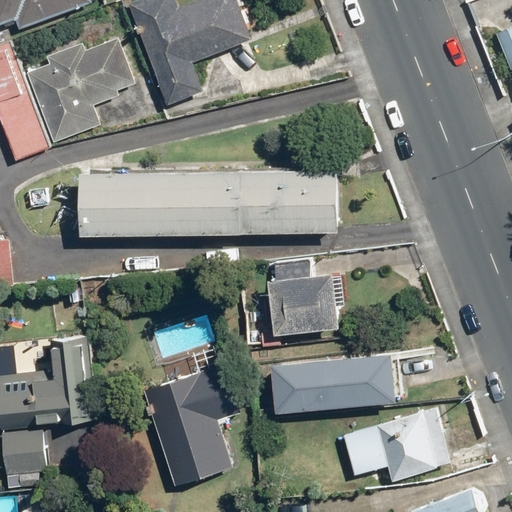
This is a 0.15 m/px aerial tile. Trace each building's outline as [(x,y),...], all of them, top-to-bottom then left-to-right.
[(21,28),(94,0),(0,0),(0,21),(1,24),(17,18),(21,28)] [(257,38),(241,0),(193,0),(183,4),(180,0),(139,0),(132,3),(171,101),(207,87),(197,61),(257,38)] [(511,25),(499,31),(511,62),(511,25)] [(31,71),(58,140),(106,121),(98,103),(122,93),(120,89),(140,81),(122,36),(90,48),(88,41),(53,55),(55,62),(31,71)] [(0,44),(0,107),(19,159),(55,146),(14,40),(0,44)] [(86,168),(88,233),(344,227),(342,162),(86,168)] [(336,229),(335,252),(415,243),(413,221),(336,229)] [(0,277),(16,277),(12,236),(0,237),(0,277)] [(274,275),(279,329),(345,323),(340,268),(317,270),(315,257),(278,261),(279,275),(274,275)] [(0,371),(0,381),(4,425),(101,416),(93,331),(55,335),(57,366),(0,371)] [(278,359),(282,407),(404,396),(400,348),(278,359)] [(147,388),(179,484),(238,464),(222,415),(247,407),(232,360),(147,388)] [(346,430),(357,470),(391,461),(396,477),(453,461),(456,470),(486,462),(480,442),(452,450),(439,405),(346,430)] [(5,432),(9,472),(52,467),(48,427),(5,432)] [(493,511),(481,480),(409,507),(411,511),(493,511)]
